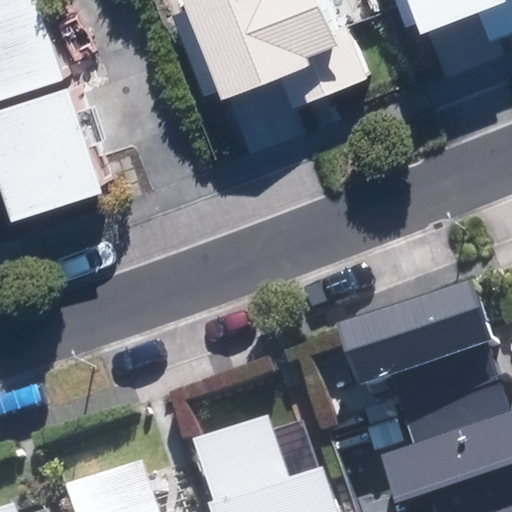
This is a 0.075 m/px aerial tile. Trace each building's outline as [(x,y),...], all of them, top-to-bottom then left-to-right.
[(0,0),(0,100),(69,78),(43,0),(0,0)] [(176,12),(211,103),(290,72),(304,107),(374,79),(342,0),(191,0),(194,5),(176,12)] [(424,23),(428,33),(478,14),(489,44),(511,35),(511,0),(395,0),(407,29),(424,23)] [(111,188),(77,86),(0,111),(0,152),(22,218),(111,188)] [(474,294),(343,339),(365,402),(495,357),(474,294)] [(511,425),(383,470),(398,511),(432,511),(511,484),(511,425)] [(335,511),(326,485),(296,495),(271,426),(198,451),(218,511),(335,511)] [(159,511),(146,473),(73,498),(77,511),(159,511)]
